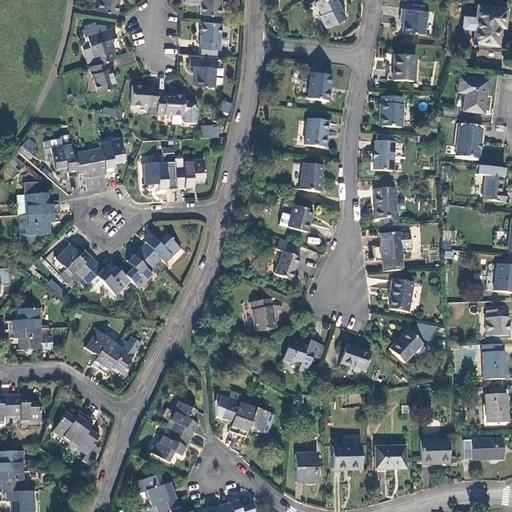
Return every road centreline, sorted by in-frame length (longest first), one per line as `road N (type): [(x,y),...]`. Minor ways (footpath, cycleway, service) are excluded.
road 1 (residential): [(361,60),(346,243),(330,300)]
road 2 (residential): [(224,202),(176,329),(127,420)]
road 3 (residential): [(248,41),(224,202)]
road 4 (residential): [(81,209),(224,202)]
road 5 (residential): [(0,378),(65,380),(127,420)]
